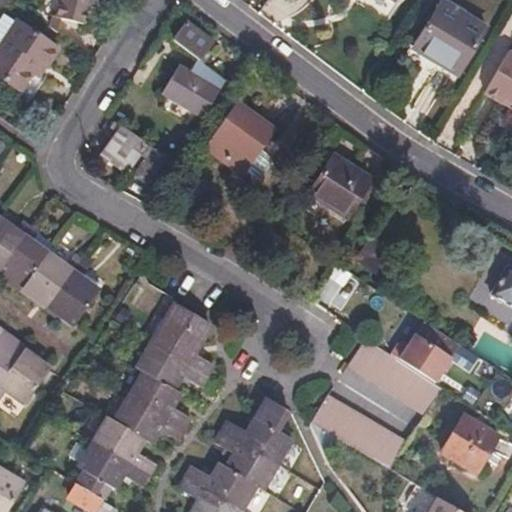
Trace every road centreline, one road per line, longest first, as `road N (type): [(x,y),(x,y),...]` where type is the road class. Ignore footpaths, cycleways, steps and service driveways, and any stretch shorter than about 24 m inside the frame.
road 1 (residential): [(151,0),(60,163),(68,179),(251,285)]
road 2 (residential): [(511,214),(297,72),(205,0)]
road 3 (residential): [(251,285),(319,333),(325,361),(282,380),(253,361),(255,309)]
